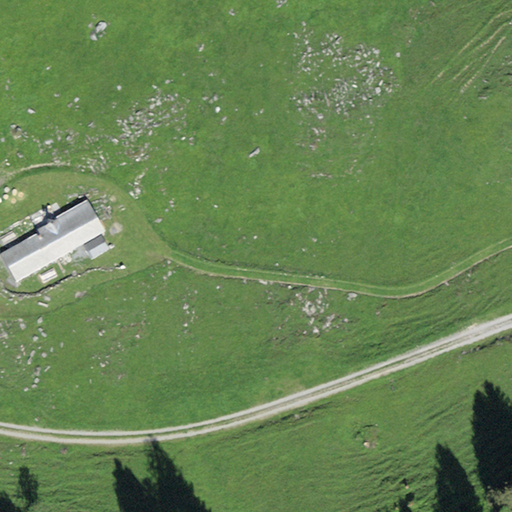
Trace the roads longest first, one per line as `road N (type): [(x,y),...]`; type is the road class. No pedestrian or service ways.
road 1 (track): [(0,429),(39,444),(170,438),(511,324)]
road 2 (track): [(142,240),(215,269),(375,291),(429,282),(511,245)]
